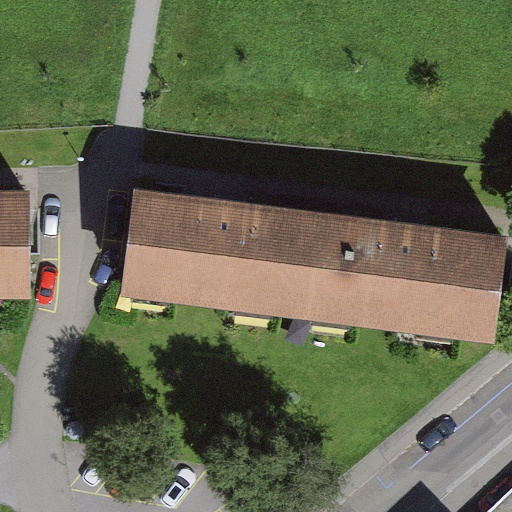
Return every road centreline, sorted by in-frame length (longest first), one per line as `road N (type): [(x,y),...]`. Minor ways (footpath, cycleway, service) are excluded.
road 1 (motorway): [(0,13),(511,18)]
road 2 (residential): [(379,511),(511,406)]
